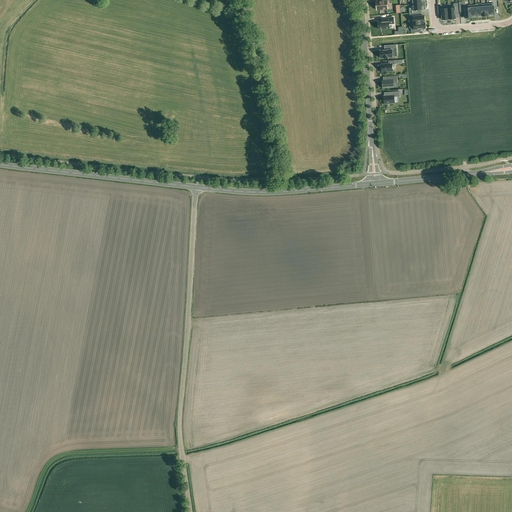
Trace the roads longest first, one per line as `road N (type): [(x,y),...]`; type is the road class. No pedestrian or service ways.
road 1 (unclassified): [(190,511),(179,432),(196,186)]
road 2 (secondary): [(196,186),(0,164)]
road 3 (tertiary): [(373,184),(360,0)]
road 4 (secondary): [(373,184),(265,192),(196,186)]
road 5 (secondary): [(373,184),(511,167)]
